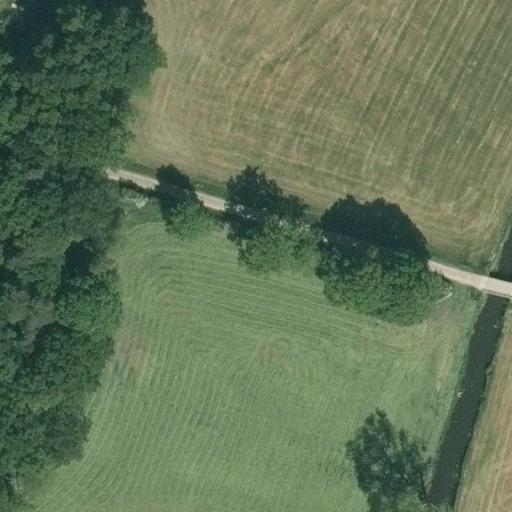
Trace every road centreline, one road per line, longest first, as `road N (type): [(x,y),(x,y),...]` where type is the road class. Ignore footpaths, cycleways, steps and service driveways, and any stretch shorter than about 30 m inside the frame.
road 1 (unclassified): [(0,138),(511,284)]
road 2 (track): [(0,417),(31,366),(103,167)]
